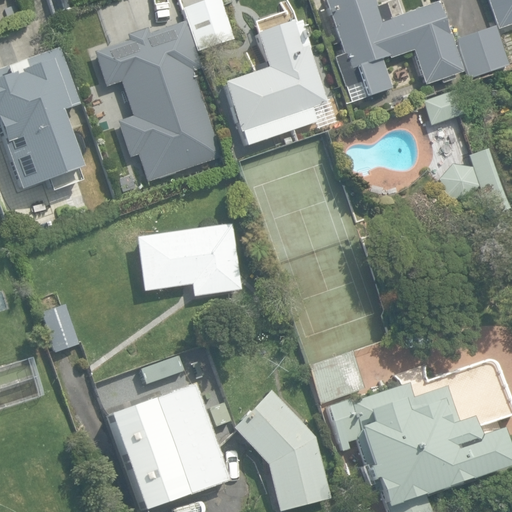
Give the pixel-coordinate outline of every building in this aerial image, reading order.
[(71,10),(67,0),(46,0),(52,16),(71,10)] [(209,0),(180,11),(197,57),(234,43),(218,0),(209,0)] [(356,85),(361,100),(389,91),(380,64),(409,54),(421,87),(442,80),(445,90),(457,85),(454,77),(458,75),(444,35),(440,36),(429,3),(387,18),(381,3),(372,6),(369,0),(319,0),(339,55),(329,59),(340,90),(356,85)] [(511,0),(483,0),(495,31),(511,24),(511,0)] [(135,14),(145,53),(176,45),(166,6),(135,14)] [(219,85),(240,147),(313,123),(308,109),(323,104),(296,24),(252,38),(263,71),(219,85)] [(468,79),(505,67),(492,28),(455,40),(468,79)] [(0,147),(16,192),(43,183),(47,194),(80,182),(57,116),(78,108),(58,50),(0,70),(0,147)] [(113,134),(121,173),(205,154),(184,63),(119,77),(131,130),(113,134)] [(417,104),(424,128),(459,118),(452,94),(417,104)] [(446,164),(434,182),(441,200),(459,203),(473,186),(484,220),(504,212),(482,150),(464,157),(467,169),(446,164)] [(187,287),(189,299),(238,292),(228,225),(130,238),(138,294),(187,287)] [(36,312),(50,355),(72,348),(58,305),(36,312)] [(304,367),(317,406),(360,392),(348,353),(304,367)] [(508,416),(490,359),(345,406),(344,402),(325,408),(340,454),(359,448),(366,469),(362,470),(366,484),(371,482),(380,509),(384,508),(385,511),(426,511),(421,495),(502,469),(490,432),(470,439),(467,430),(508,416)] [(103,414),(136,511),(138,511),(224,483),(190,384),(103,414)] [(263,466),(274,511),(284,511),(327,501),(310,438),(263,393),(228,432),(263,466)]
